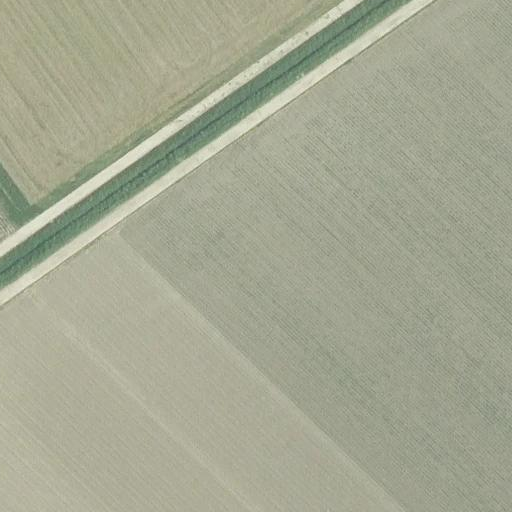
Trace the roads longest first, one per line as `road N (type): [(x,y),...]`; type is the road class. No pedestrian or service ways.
road 1 (track): [(0,299),(424,0)]
road 2 (track): [(342,0),(0,243)]
